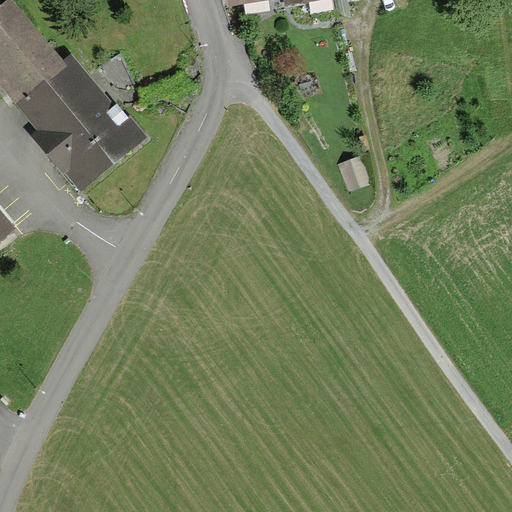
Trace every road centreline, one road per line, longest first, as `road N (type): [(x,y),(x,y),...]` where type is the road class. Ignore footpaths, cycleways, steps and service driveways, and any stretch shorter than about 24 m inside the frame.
road 1 (residential): [(0,511),(213,96),(216,44),(199,0)]
road 2 (track): [(511,452),(259,101),(218,73)]
